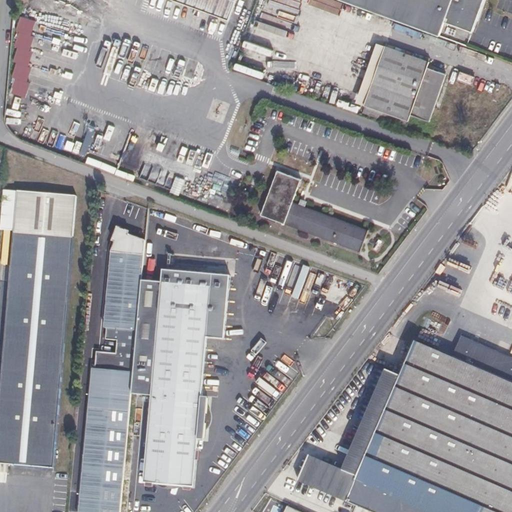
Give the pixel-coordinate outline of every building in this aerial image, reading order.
[(235,0),(189,0),(230,14),(235,0)] [(357,0),(445,31),(451,14),(482,24),(490,0),(357,0)] [(8,92),(22,95),(39,20),(20,15),(13,46),(18,47),(8,92)] [(428,60),(384,45),(365,105),(409,119),(412,113),(431,119),(446,71),(426,65),(428,60)] [(75,103),(69,118),(83,123),(89,109),(75,103)] [(98,112),(91,129),(105,126),(113,124),(123,121),(98,112)] [(130,124),(123,121),(113,124),(105,126),(111,128),(109,134),(113,133),(128,129),(130,124)] [(101,136),(105,126),(91,129),(87,138),(101,136)] [(113,133),(109,134),(101,151),(117,157),(128,129),(113,133)] [(80,140),(84,131),(76,132),(73,140),(80,140)] [(181,142),(157,132),(146,162),(156,165),(154,170),(168,176),(181,142)] [(101,136),(87,138),(85,145),(96,149),(101,136)] [(96,149),(85,145),(83,149),(95,154),(96,149)] [(303,179),(278,170),(262,213),(362,249),(370,229),(295,201),(303,179)] [(74,192),(16,187),(0,369),(0,459),(52,464),(74,192)] [(124,229),(112,224),(108,236),(112,237),(114,230),(122,233),(124,229)] [(101,327),(134,329),(138,284),(141,240),(122,233),(114,230),(112,237),(107,250),(101,327)] [(138,284),(134,329),(133,333),(128,396),(153,398),(146,483),(195,487),(212,289),(138,284)] [(118,511),(128,396),(133,333),(103,330),(102,339),(116,340),(114,356),(94,355),(78,511),(118,511)] [(511,511),(511,357),(481,345),(463,337),(453,359),(417,343),(400,374),(357,476),(347,502),(371,511),(511,511)]
